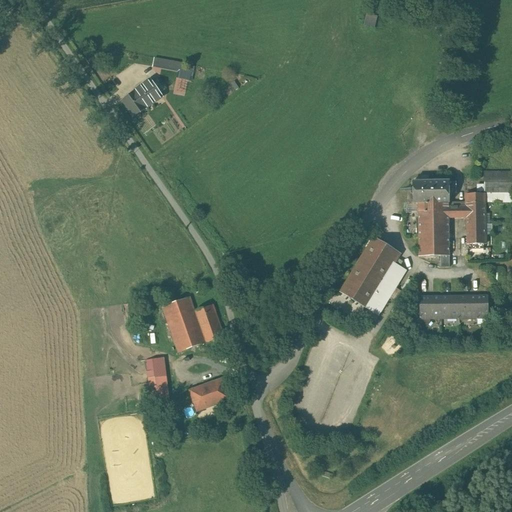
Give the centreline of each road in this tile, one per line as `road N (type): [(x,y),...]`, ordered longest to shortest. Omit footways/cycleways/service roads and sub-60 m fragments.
road 1 (unclassified): [(251,389),(203,250),(33,0)]
road 2 (unclassified): [(251,389),(297,352),(384,189),(445,140),(511,120)]
road 3 (primary): [(511,415),(353,511)]
road 4 (unclassified): [(298,511),(251,389)]
